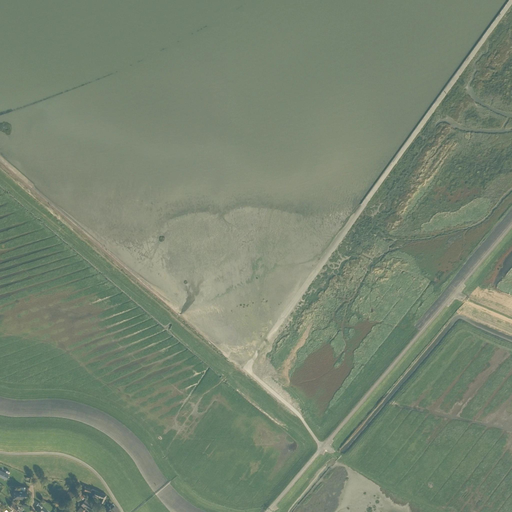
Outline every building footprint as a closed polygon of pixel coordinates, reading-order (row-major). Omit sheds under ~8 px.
[(9,474),(0,470),(0,476),(6,480),(9,474)] [(86,487),(84,491),(90,493),(89,495),(92,496),(93,495),(101,498),(100,501),(103,503),(106,495),(91,489),(86,487)] [(22,491),(22,490),(14,489),(13,498),(22,499),(22,498),(26,498),(26,491),(22,491)] [(81,505),(84,507),(89,500),(84,497),(83,497),(80,494),(78,497),(80,499),(80,500),(81,501),(83,502),(81,505)] [(94,504),(89,500),(84,507),(89,511),(94,504)] [(20,507),(14,502),(9,507),(15,511),(20,511),(24,508),(21,506),(20,507)] [(105,510),(102,511),(108,511),(111,510),(113,511),(118,511),(119,511),(113,503),(109,507),(107,505),(103,508),(105,510)]
